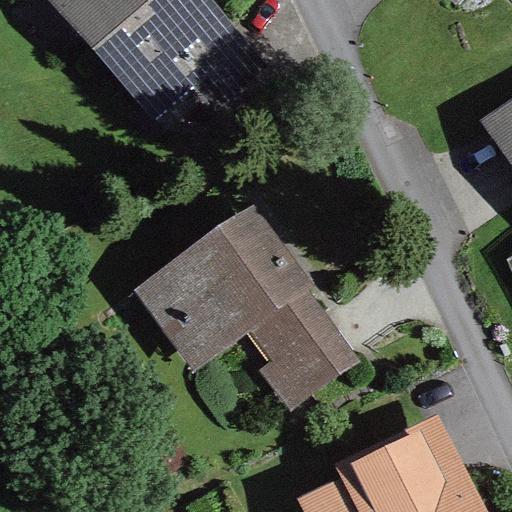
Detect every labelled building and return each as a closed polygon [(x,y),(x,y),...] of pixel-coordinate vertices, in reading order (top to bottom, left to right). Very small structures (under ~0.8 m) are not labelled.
[(66,0),(106,46),(158,0),(66,0)] [(255,78),(186,0),(158,0),(106,46),(167,114),(196,87),(218,111),(255,78)] [(511,269),(511,120),(502,127),(511,141),(511,263),(510,265),(511,269)] [(157,291),(204,355),(261,313),(294,358),(275,372),(295,399),(347,360),(294,290),(299,286),(251,222),(157,291)] [(468,511),(430,435),(356,472),(361,483),(315,507),(317,511),(468,511)]
